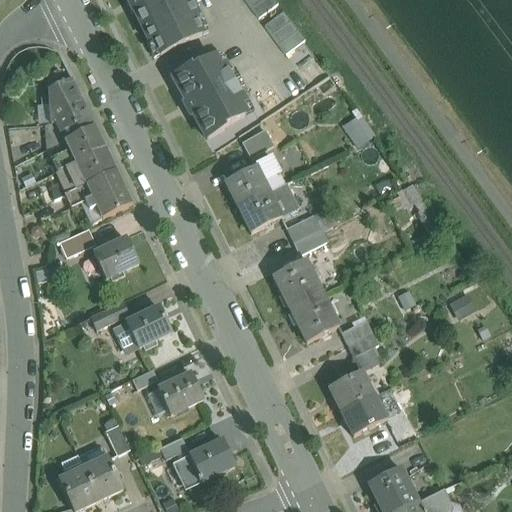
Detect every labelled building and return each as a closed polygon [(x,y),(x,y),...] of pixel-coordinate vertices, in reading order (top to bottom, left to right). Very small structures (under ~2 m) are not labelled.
[(126,0),(148,45),(152,44),(159,58),(203,37),(196,22),(199,20),(189,0),(126,0)] [(272,0),(242,0),(258,21),(278,7),(272,0)] [(305,43),(283,15),(264,29),(286,58),(305,43)] [(214,61),(190,71),(191,73),(173,81),(186,105),(185,106),(191,119),(193,118),(207,142),(224,132),(223,131),(246,118),(240,108),(245,105),(225,68),(220,71),(214,61)] [(71,82),(48,93),(50,126),(51,126),(55,124),(55,125),(85,110),(71,82)] [(85,110),(55,125),(65,144),(95,130),(85,110)] [(344,126),(356,148),(375,138),(363,116),(344,126)] [(50,126),(46,128),(47,152),(48,153),(65,144),(55,125),(55,124),(51,126),(50,126)] [(69,153),(52,161),(58,175),(68,171),(76,167),(75,166),(105,152),(95,130),(65,144),(69,153)] [(265,133),(242,146),(251,162),(274,149),(265,133)] [(105,152),(75,166),(76,167),(86,188),(116,175),(116,174),(105,152)] [(272,160),(255,168),(256,170),(257,170),(264,183),(280,175),(272,160)] [(72,180),(51,190),(54,203),(65,198),(65,197),(86,188),(76,167),(68,171),(72,180)] [(256,170),(226,185),(239,211),(270,195),(264,183),(257,170),(256,170)] [(116,175),(86,188),(96,210),(102,222),(132,208),(116,174),(116,175)] [(286,187),(270,195),(282,221),(299,213),(286,187)] [(86,188),(65,197),(65,198),(71,211),(86,204),(90,213),(96,210),(86,188)] [(270,195),(239,211),(251,236),(282,221),(270,195)] [(313,219),(287,232),(294,247),(321,234),(313,219)] [(88,233),(60,246),(68,262),(96,249),(88,233)] [(321,234),(294,247),(300,259),(327,246),(321,234)] [(126,242),(93,257),(106,284),(138,268),(126,242)] [(306,264),(273,280),(290,314),(322,297),(306,264)] [(322,297),(290,314),(307,347),(339,330),(322,297)] [(455,317),(475,313),(471,297),(451,301),(455,317)] [(123,306),(90,321),(97,335),(129,319),(123,306)] [(159,311),(113,332),(123,352),(135,346),(139,353),(172,337),(159,311)] [(366,324),(341,337),(347,349),(372,336),(366,324)] [(372,336),(347,349),(353,361),(378,349),(372,336)] [(378,349),(353,361),(360,375),(385,362),(378,349)] [(152,374),(133,383),(138,393),(157,384),(152,374)] [(362,376),(329,392),(341,416),(374,400),(374,399),(373,399),(367,387),(368,387),(362,376)] [(191,377),(158,393),(171,420),(203,404),(191,377)] [(374,400),(341,416),(353,440),(386,423),(385,422),(379,411),(380,410),(374,400)] [(130,454),(118,429),(105,435),(117,460),(130,454)] [(182,442),(160,452),(166,464),(188,453),(182,442)] [(223,444),(190,460),(202,485),(202,486),(235,471),(223,444)] [(102,451),(78,462),(99,505),(123,494),(107,461),(106,461),(102,451)] [(78,462),(77,459),(61,467),(67,480),(59,484),(71,511),(84,511),(99,505),(78,462)] [(202,485),(190,460),(174,468),(185,493),(202,485)] [(401,473),(369,489),(380,511),(405,511),(418,506),(401,473)] [(442,494),(418,506),(420,511),(460,511),(459,508),(451,506),(449,507),(442,494)]
